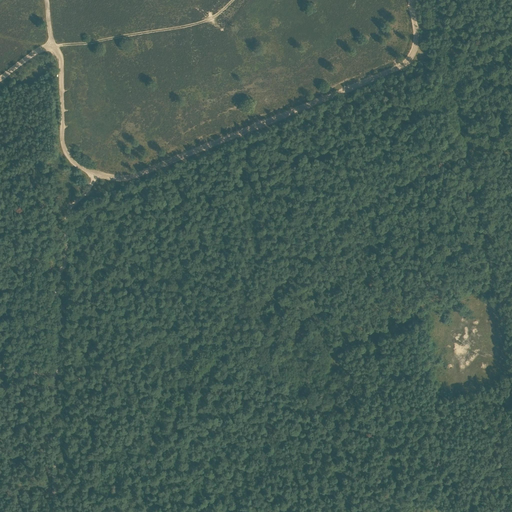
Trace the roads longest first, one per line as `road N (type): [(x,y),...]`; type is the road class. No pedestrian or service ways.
road 1 (track): [(95,174),(133,177),(397,69),(417,41),(414,0)]
road 2 (track): [(95,174),(65,213),(56,281),(55,511)]
road 3 (track): [(0,79),(53,48),(64,149),(95,174)]
road 4 (track): [(231,0),(201,22),(53,48)]
